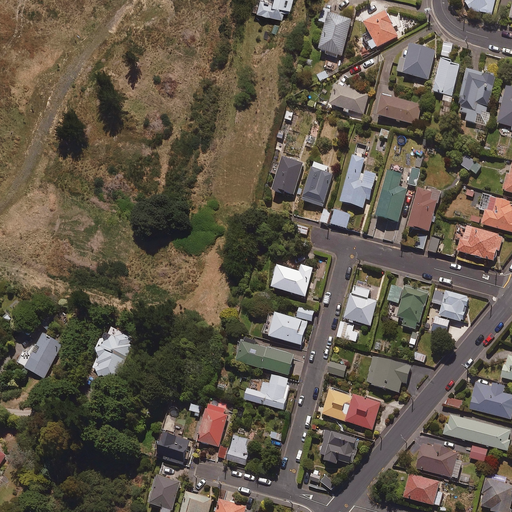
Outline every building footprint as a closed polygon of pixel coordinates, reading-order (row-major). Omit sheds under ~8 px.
[(273,0),(272,6),(259,3),(256,15),(281,22),(283,13),(289,15),(292,0),(273,0)] [(496,0),(466,0),(465,7),(471,14),(493,19),(496,0)] [(386,15),(365,27),(378,51),(400,40),(386,15)] [(352,23),(329,17),(320,54),(327,56),(326,58),(337,60),(338,58),(344,60),(352,23)] [(453,46),(445,44),(441,58),(449,60),(453,46)] [(404,75),(404,78),(429,83),(435,55),(411,49),(408,63),(400,61),(398,73),(404,75)] [(453,66),(443,63),(435,95),(453,100),(461,71),(452,69),(453,66)] [(329,79),(325,72),(316,77),(320,84),(329,79)] [(487,80),(468,75),(460,108),(464,109),(463,116),(468,117),(467,123),(475,125),(477,115),(481,116),(482,112),(486,114),(487,110),(489,111),(496,82),(495,81),(496,79),(488,77),(487,80)] [(335,89),(330,109),(365,117),(370,97),(335,89)] [(511,91),(507,90),(499,126),(511,128),(511,133),(511,135),(511,134),(511,91)] [(422,107),(382,99),(378,120),(418,128),(422,107)] [(294,114),(287,112),(285,121),(291,123),(294,114)] [(424,158),(419,156),(415,168),(420,170),(424,158)] [(483,169),(466,158),(460,167),(477,178),(483,169)] [(283,160),(273,195),(294,201),(304,166),(283,160)] [(354,160),(341,206),(363,212),(366,201),(369,203),(377,176),(365,173),(362,182),(360,182),(365,163),(354,160)] [(421,172),(413,170),(408,187),(416,189),(421,172)] [(313,171),(303,204),(324,210),(334,177),(313,171)] [(507,194),(507,196),(511,197),(511,171),(510,178),(507,177),(503,193),(507,194)] [(388,175),(376,220),(399,226),(408,192),(400,190),(403,179),(388,175)] [(418,192),(409,232),(430,237),(438,205),(432,203),(433,196),(418,192)] [(511,206),(491,201),(488,214),(486,213),(482,229),(511,236),(511,209),(511,206)] [(352,216),(335,212),(331,227),(347,232),(352,216)] [(331,215),(323,213),(320,225),(328,227),(331,215)] [(482,218),(472,215),(469,223),(479,226),(482,218)] [(461,244),(458,255),(494,265),(497,254),(500,255),(504,240),(473,231),(469,246),(461,244)] [(435,239),(432,238),(428,253),(442,257),(444,248),(439,246),(443,233),(437,232),(435,239)] [(428,238),(419,236),(415,250),(424,253),(428,238)] [(312,267),(300,265),(299,271),(278,266),(272,288),(305,296),(312,267)] [(404,290),(393,288),(389,303),(400,306),(404,290)] [(373,294),(359,290),(356,299),(353,298),(346,322),(351,323),(350,325),(342,323),(338,339),(358,345),(360,335),(353,333),(356,323),(371,327),(378,304),(370,302),(373,294)] [(430,297),(407,291),(400,320),(407,322),(405,329),(418,332),(420,325),(422,325),(430,297)] [(470,299),(448,294),(447,296),(437,293),(434,306),(444,309),(441,318),(436,317),(431,334),(448,338),(452,322),(463,325),(463,323),(465,323),(467,316),(465,315),(466,308),(469,309),(471,302),(469,302),(470,299)] [(314,310),(299,307),(296,317),(311,320),(314,310)] [(306,321),(274,313),(269,336),(300,344),(306,321)] [(132,346),(134,341),(129,339),(130,336),(114,329),(110,337),(108,338),(107,342),(102,342),(98,352),(101,359),(94,370),(99,373),(102,382),(106,380),(117,385),(134,348),(132,346)] [(64,347),(48,337),(28,371),(44,381),(64,347)] [(248,346),(245,345),(240,366),(292,379),(297,360),(257,349),(258,345),(249,342),(248,346)] [(511,351),(508,350),(501,377),(511,379),(511,351)] [(427,357),(418,354),(415,361),(425,364),(427,357)] [(413,370),(377,360),(370,385),(375,387),(374,389),(402,397),(404,386),(409,387),(413,370)] [(348,368),(332,364),(329,375),(345,379),(348,368)] [(290,382),(274,378),(272,386),(265,384),(262,394),(249,391),(246,403),(286,413),(292,388),(289,387),(290,382)] [(490,385),(476,381),(469,409),(511,419),(511,394),(503,392),(505,385),(491,382),(490,385)] [(374,432),(382,406),(332,391),(324,418),(374,432)] [(463,401),(449,398),(447,406),(461,409),(463,401)] [(201,406),(191,404),(189,411),(199,413),(201,406)] [(228,413),(207,407),(199,440),(220,445),(228,413)] [(444,434),(507,450),(510,439),(508,439),(510,430),(449,414),(444,434)] [(282,434),(265,430),(263,437),(280,441),(282,434)] [(188,439),(164,433),(159,455),(165,456),(164,458),(181,462),(182,460),(183,458),(187,459),(189,451),(186,450),(188,439)] [(329,459),(328,465),(340,469),(341,465),(355,468),(361,444),(329,435),(324,458),(329,459)] [(253,442),(235,438),(229,462),(247,467),(253,442)] [(433,446),(422,443),(414,466),(456,479),(461,462),(455,460),(458,452),(434,444),(433,446)] [(487,450),(472,446),(469,457),(484,461),(487,450)] [(230,449),(223,447),(219,459),(226,461),(230,449)] [(439,481),(409,472),(402,496),(438,506),(442,493),(436,491),(439,481)] [(183,480),(158,473),(149,502),(174,509),(183,480)] [(506,477),(487,473),(479,505),(490,507),(489,511),(493,511),(508,511),(511,496),(511,485),(505,483),(506,477)] [(322,479),(313,476),(311,483),(320,485),(322,479)] [(338,487),(327,478),(322,484),(333,493),(338,487)] [(209,511),(214,498),(188,490),(180,511),(209,511)] [(245,511),(247,505),(220,497),(215,511),(245,511)]
